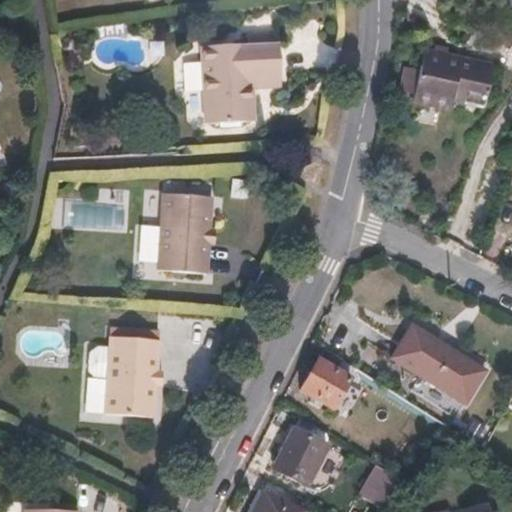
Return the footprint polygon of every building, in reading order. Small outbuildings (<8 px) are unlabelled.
[(427,43),(425,48),(444,54),(445,48),(427,43)] [(246,44),(197,47),(202,124),(249,120),(247,89),(246,76),(264,75),(265,88),(277,87),(275,45),(246,47),(246,44)] [(444,54),(425,48),(411,95),(447,107),(449,99),(450,96),(462,100),(461,103),(481,109),(495,64),(445,48),(444,54)] [(264,75),(246,76),(247,89),(265,88),(264,75)] [(307,146),(295,146),(295,163),(308,163),(307,146)] [(208,198),(161,193),(153,271),(201,275),(204,242),(199,241),(201,228),(205,229),(208,198)] [(205,229),(201,228),(199,241),(204,242),(211,242),(212,229),(205,229)] [(485,371),(412,326),(391,359),(464,405),(485,371)] [(106,348),(104,379),(100,415),(149,419),(151,385),(148,385),(149,372),(153,373),(155,342),(107,338),(106,348)] [(94,347),(86,353),(84,372),(91,378),(104,379),(106,348),(94,347)] [(349,380),(317,361),(300,391),(333,409),(349,380)] [(153,373),(149,372),(148,385),(151,385),(158,386),(160,373),(153,373)] [(328,446),(295,428),(273,467),(306,485),(328,446)] [(389,507),(406,482),(374,462),(363,478),(376,487),(370,496),(389,507)] [(301,511),(302,511),(263,492),(253,511),(301,511)]
